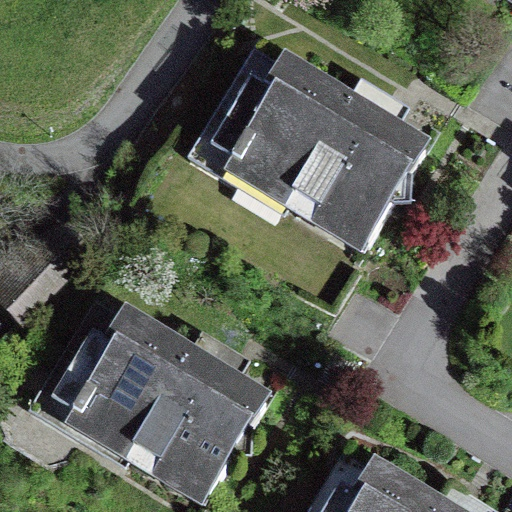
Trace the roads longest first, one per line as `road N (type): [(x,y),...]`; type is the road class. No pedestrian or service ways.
road 1 (residential): [(511,177),(400,356),(416,409),(511,466)]
road 2 (residential): [(214,0),(101,157),(26,170),(0,165)]
